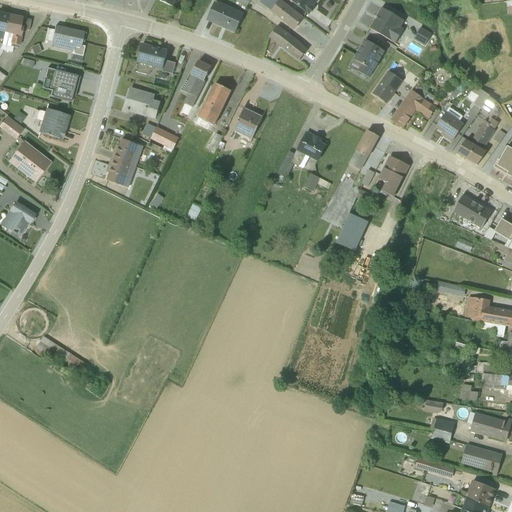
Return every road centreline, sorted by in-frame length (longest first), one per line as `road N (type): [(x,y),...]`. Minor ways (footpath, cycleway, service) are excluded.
road 1 (residential): [(0,323),(77,180),(122,20)]
road 2 (tertiary): [(511,198),(305,89)]
road 3 (tertiary): [(305,89),(122,20)]
